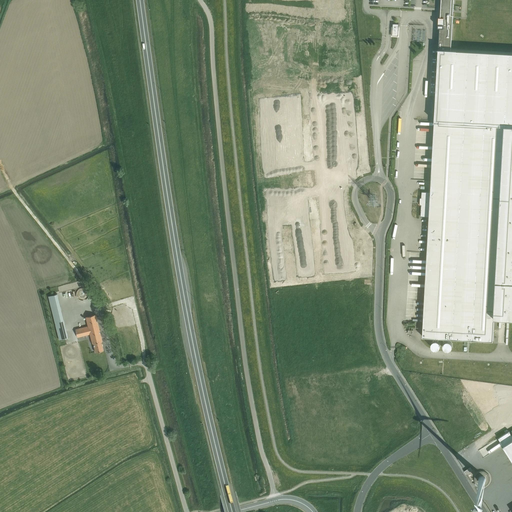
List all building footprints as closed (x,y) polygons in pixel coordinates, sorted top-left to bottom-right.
[(422,192),(421,204),(420,217),(429,217),(427,248),(422,337),(493,341),(494,317),(511,318),(511,52),(457,50),(457,49),(451,49),(453,0),(441,0),(440,19),(442,19),(441,24),(438,24),(438,27),(440,27),(438,48),(438,49),(438,65),(437,69),(434,120),(434,121),(430,192),(422,192)] [(421,275),(421,253),(409,253),(409,275),(415,275),(421,275)] [(79,289),(77,291),(76,293),(76,295),(76,296),(77,298),(78,299),(79,300),(80,300),(81,301),(82,301),(84,301),(85,300),(86,300),(87,299),(88,298),(88,297),(89,296),(89,294),(88,292),(87,290),(85,289),(83,289),(82,288),(81,289),(79,289)] [(68,338),(57,294),(48,296),(59,340),(68,338)] [(88,326),(75,330),(77,338),(90,334),(92,344),(93,343),(95,352),(103,350),(101,341),(102,341),(96,315),(85,317),(88,326)] [(432,348),(434,349),(436,350),(438,349),(439,348),(440,346),(440,344),(439,342),(438,341),(436,340),(434,341),(432,342),(431,344),(431,346),(432,348)] [(443,348),(445,349),(446,350),(449,350),(450,349),(452,348),(452,346),(452,344),(450,342),(449,341),(447,341),(445,342),(443,344),(443,346),(443,348)] [(511,435),(509,431),(499,438),(511,458),(511,435)]
